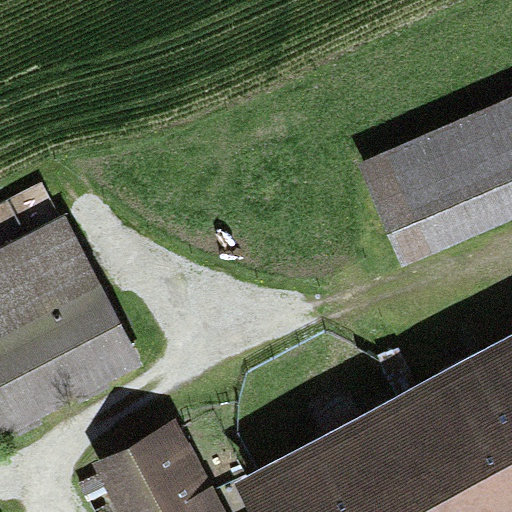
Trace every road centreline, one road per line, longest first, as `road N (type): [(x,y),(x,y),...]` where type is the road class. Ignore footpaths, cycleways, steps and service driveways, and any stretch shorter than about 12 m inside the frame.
road 1 (track): [(122,252),(173,294),(187,324),(181,358),(60,458),(58,483),(69,511)]
road 2 (track): [(187,324),(298,308),(511,239)]
